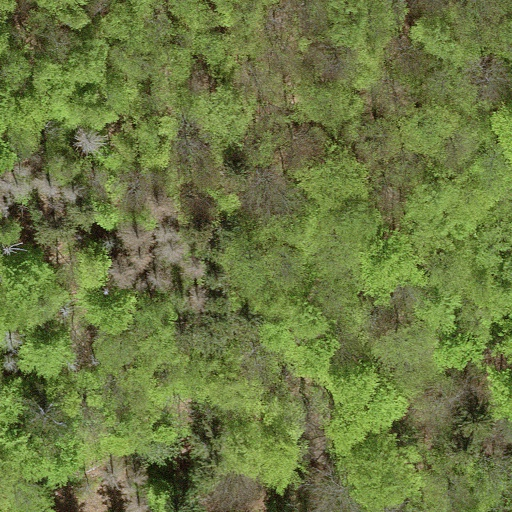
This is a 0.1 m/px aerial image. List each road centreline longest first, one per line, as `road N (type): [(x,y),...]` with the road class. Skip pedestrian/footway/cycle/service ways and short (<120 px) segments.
road 1 (track): [(0,486),(511,274)]
road 2 (track): [(511,317),(430,360),(209,511)]
